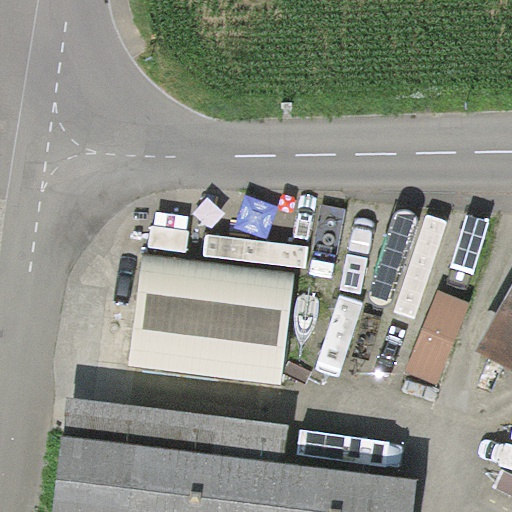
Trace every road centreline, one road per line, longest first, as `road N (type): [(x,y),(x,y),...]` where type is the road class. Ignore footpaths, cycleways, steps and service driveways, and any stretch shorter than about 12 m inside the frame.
road 1 (unclassified): [(68,145),(178,157),(511,154)]
road 2 (unclassified): [(4,511),(43,197),(68,145)]
road 3 (unclassified): [(68,145),(73,0)]
